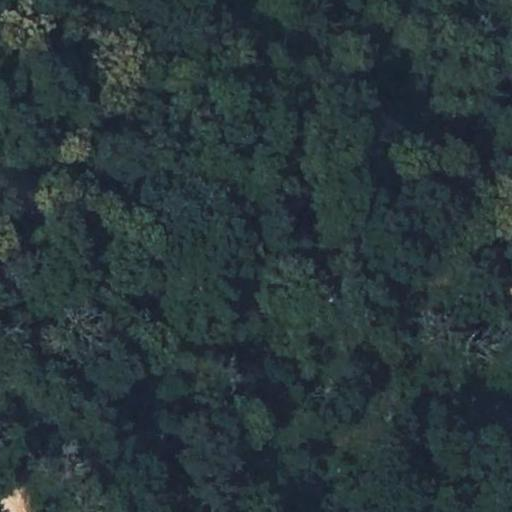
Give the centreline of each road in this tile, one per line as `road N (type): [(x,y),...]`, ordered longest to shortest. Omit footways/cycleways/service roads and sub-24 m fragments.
road 1 (track): [(0,165),(13,187),(126,260),(226,298),(276,306),(459,275),(511,284)]
road 2 (track): [(511,214),(185,0)]
